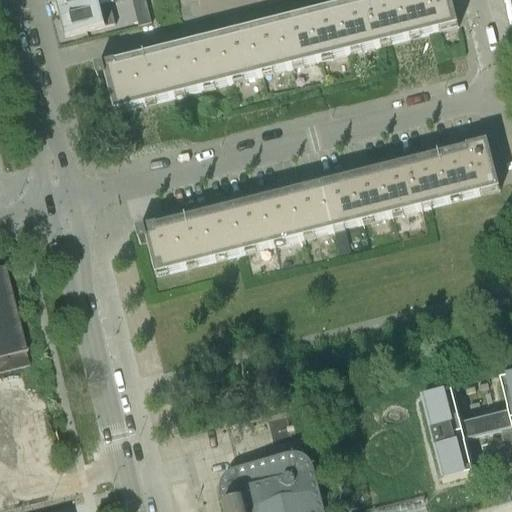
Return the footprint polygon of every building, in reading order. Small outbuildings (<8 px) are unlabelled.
[(100,7),(98,0),(55,0),(60,18),(100,7)] [(116,65),(104,68),(116,114),(382,47),(458,29),(451,0),(397,0),(128,68),(127,63),(116,66),(116,65)] [(145,8),(142,0),(133,0),(136,10),(145,8)] [(110,5),(100,7),(60,18),(65,39),(115,26),(110,5)] [(157,228),(145,231),(158,277),(424,211),(500,192),(491,156),(488,144),(459,152),(460,158),(169,231),(168,226),(157,229),(157,228)] [(0,375),(30,368),(5,270),(0,270),(0,375)] [(428,400),(421,402),(422,403),(430,432),(429,432),(435,454),(443,483),(442,483),(442,485),(474,477),(473,475),(472,475),(465,446),(465,443),(511,431),(511,378),(500,382),(500,383),(501,383),(509,415),(460,428),(453,395),(453,394),(428,400)] [(290,457),(238,470),(236,470),(234,471),(232,471),(230,472),(228,473),(227,475),(225,476),(224,478),(223,479),(222,481),(221,483),(220,485),(220,487),(219,489),(219,491),(220,494),(220,496),(221,498),(224,511),(324,511),(314,469),(313,468),(312,466),(311,464),(310,463),(309,462),(308,461),(307,459),(305,458),(302,457),(299,456),(295,456),(293,456),(290,457)]
